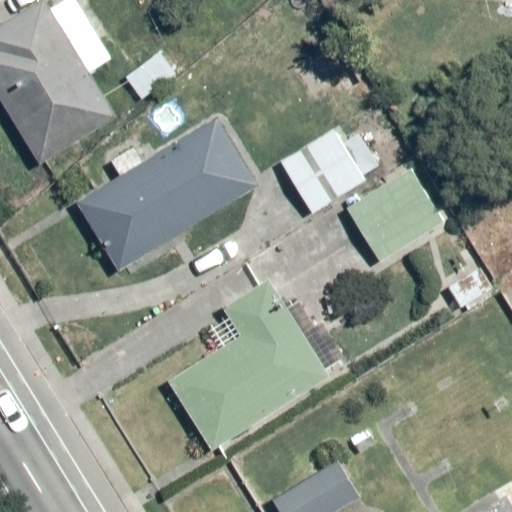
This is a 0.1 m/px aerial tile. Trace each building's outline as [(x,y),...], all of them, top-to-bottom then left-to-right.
[(72,0),(52,15),(46,5),(0,32),(0,97),(42,167),(122,120),(93,77),(116,60),(77,0),(72,0)] [(81,204),(126,277),(264,191),(220,119),(81,204)] [(369,177),(335,126),(280,162),(314,213),(369,177)] [(446,222),(411,165),(348,204),(383,260),(446,222)] [(443,273),(465,312),(503,290),(481,251),(443,273)] [(216,454),(334,378),(273,285),(229,312),(247,338),(174,382),(216,454)] [(345,458),(274,500),(281,511),(348,511),(369,500),(345,458)]
